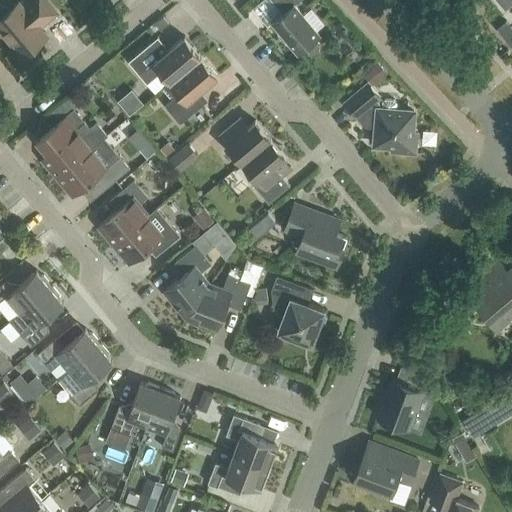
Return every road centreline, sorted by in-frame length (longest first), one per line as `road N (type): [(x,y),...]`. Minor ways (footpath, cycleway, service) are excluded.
road 1 (residential): [(332,419),(145,348),(90,283),(86,257),(0,152)]
road 2 (residential): [(407,232),(318,123),(281,103),(195,0)]
road 3 (residential): [(0,128),(156,0)]
road 4 (unclassified): [(332,419),(407,232)]
road 5 (unclassified): [(511,138),(382,0)]
